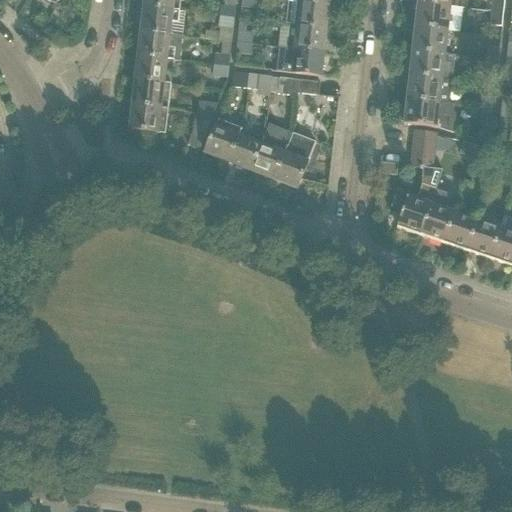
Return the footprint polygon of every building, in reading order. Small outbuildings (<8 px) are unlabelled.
[(147,1),(146,8),(179,12),(180,1),(174,0),(143,0),(144,0),(147,1)] [(242,0),(242,8),(256,10),(256,0),(242,0)] [(491,0),(490,12),(503,13),(504,0),(491,0)] [(289,3),(286,26),(289,27),(326,31),(328,8),(289,3)] [(417,3),(415,28),(447,31),(450,7),(417,3)] [(221,6),(220,17),(234,19),(235,8),(221,6)] [(142,16),(140,33),(169,36),(171,23),(178,24),(179,12),(146,8),(145,16),(142,16)] [(185,13),(179,12),(178,24),(171,23),(169,36),(182,38),(185,13)] [(503,13),(490,12),(488,28),(501,29),(503,13)] [(219,28),(220,29),(219,41),(231,43),(232,30),(234,19),(220,17),(219,28)] [(289,27),(286,50),(323,54),(326,31),(289,27)] [(415,28),(412,52),(444,55),(447,31),(415,28)] [(141,50),(140,57),(173,62),(179,62),(182,38),(169,36),(140,33),(138,49),(141,50)] [(239,33),(238,44),(252,46),(253,34),(239,33)] [(238,44),(236,55),(250,57),(252,46),(238,44)] [(487,47),(485,60),(498,61),(499,49),(487,47)] [(286,50),(279,49),(277,72),(320,77),(323,54),(286,50)] [(412,52),(409,76),(452,80),(454,56),(444,55),(412,52)] [(215,55),(214,67),(215,67),(217,67),(228,69),(229,57),(216,55),(215,55)] [(137,65),(135,81),(164,84),(170,85),(173,62),(140,57),(139,65),(137,65)] [(485,60),(484,75),(496,76),(498,61),(485,60)] [(214,67),(213,77),(227,79),(228,69),(217,67),(215,67),(214,67)] [(233,74),(232,88),(246,90),(246,89),(247,87),(248,76),(235,74),(233,74)] [(246,89),(246,90),(257,91),(259,78),(248,76),(247,87),(246,89)] [(409,76),(406,100),(449,105),(452,80),(409,76)] [(277,96),(288,97),(290,80),(279,79),(277,96)] [(290,80),(288,97),(297,98),(297,94),(318,97),(319,87),(319,84),(290,80)] [(135,98),(135,105),(167,109),(170,85),(164,84),(135,81),(133,98),(135,98)] [(511,94),(502,93),(501,106),(511,107),(511,94)] [(481,95),(480,108),(492,110),(494,96),(481,95)] [(406,100),(404,124),(424,127),(436,128),(453,133),(453,126),(451,105),(449,105),(406,100)] [(198,102),(196,112),(213,114),(217,104),(198,102)] [(167,109),(135,105),(133,114),(131,114),(129,131),(164,135),(167,109)] [(511,107),(501,106),(499,121),(511,122),(511,109),(511,107)] [(492,110),(480,108),(478,124),(490,125),(492,110)] [(213,114),(196,112),(195,122),(186,147),(198,151),(213,114)] [(221,158),(228,161),(240,129),(217,120),(204,154),(220,160),(221,158)] [(266,176),(275,179),(292,135),(268,125),(263,138),(250,172),(266,178),(266,176)] [(234,166),(250,172),(263,138),(240,129),(228,161),(235,164),(234,166)] [(498,131),(497,145),(509,146),(510,132),(498,131)] [(413,132),(412,144),(434,146),(435,134),(413,132)] [(292,135),(275,179),(281,182),(280,184),(296,190),(315,143),(292,135)] [(463,143),(460,154),(472,158),(475,147),(463,143)] [(412,144),(411,155),(433,157),(434,146),(412,144)] [(483,160),(483,161),(496,165),(499,154),(486,150),(483,159),(483,160)] [(511,157),(499,154),(496,165),(510,168),(511,159),(511,157)] [(433,157),(411,155),(410,167),(431,169),(433,157)] [(379,164),(377,175),(397,177),(398,166),(379,164)] [(396,192),(390,208),(402,212),(396,229),(420,237),(430,206),(435,191),(436,190),(442,171),(422,169),(422,186),(418,197),(409,196),(396,192)] [(430,206),(420,237),(443,245),(453,214),(458,199),(435,191),(430,206)] [(443,245),(466,253),(477,221),(453,214),(443,245)] [(466,253),(489,260),(500,229),(477,221),(466,253)] [(489,260),(511,267),(511,233),(500,229),(489,260)]
